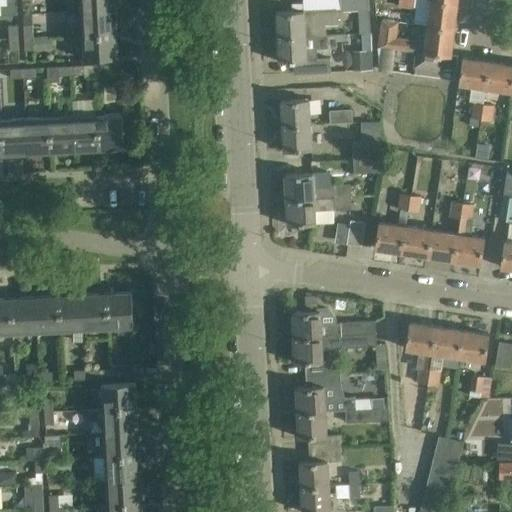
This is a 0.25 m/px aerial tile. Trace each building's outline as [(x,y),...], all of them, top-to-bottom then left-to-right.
[(16,0),(7,0),(8,4),(1,4),(2,15),(17,14),(16,0)] [(116,9),(115,0),(81,0),(82,11),(116,9)] [(368,0),(340,0),(341,11),(369,9),(368,0)] [(455,29),(458,2),(439,0),(430,0),(427,25),(455,29)] [(305,35),(326,34),(325,24),(338,24),(337,8),(276,12),(278,36),(305,35)] [(117,33),(116,9),(82,11),(83,34),(117,33)] [(451,55),(455,29),(427,25),(426,39),(418,38),(418,40),(396,37),(398,21),(381,19),(378,47),(416,52),(414,66),(443,70),(445,54),(451,55)] [(24,25),(25,38),(34,38),(33,24),(24,25)] [(10,38),(19,38),(18,25),(9,26),(10,38)] [(117,33),(83,34),(84,59),(119,57),(117,33)] [(371,33),(361,33),(362,50),(372,50),(371,33)] [(315,48),(326,47),(326,35),(326,34),(305,35),(278,36),(279,62),(293,61),(294,74),(330,72),(330,58),(315,59),(315,48)] [(337,47),(336,34),(326,35),(326,47),(337,47)] [(19,38),(10,38),(10,51),(19,50),(19,38)] [(34,38),(25,38),(25,50),(34,50),(34,38)] [(486,87),(490,61),(463,57),(459,83),(486,87)] [(511,64),(490,61),(486,87),(511,91),(511,64)] [(120,75),(120,63),(95,65),(95,77),(120,75)] [(84,65),(71,66),(72,75),(84,74),(84,65)] [(72,75),(71,66),(47,67),(48,82),(59,82),(59,75),(72,75)] [(23,77),(23,68),(10,69),(11,78),(23,77)] [(36,68),(23,68),(23,77),(36,76),(36,68)] [(283,125),(310,123),(309,99),(281,100),(283,125)] [(481,119),(484,103),(473,102),(470,117),(481,119)] [(495,105),(484,103),(481,119),(492,120),(495,105)] [(352,109),(329,110),(330,123),(353,122),(352,109)] [(98,115),(99,149),(124,147),(122,113),(98,115)] [(75,150),(99,149),(98,115),(74,116),(75,150)] [(51,151),(75,150),(74,116),(50,117),(51,151)] [(27,153),(51,151),(50,117),(26,118),(27,153)] [(4,154),(27,153),(26,118),(2,120),(4,154)] [(312,149),(310,123),(283,125),(284,150),(312,149)] [(354,158),(379,156),(381,156),(381,141),(353,143),(354,158)] [(379,156),(354,158),(354,172),(379,171),(379,156)] [(287,199),(333,196),(332,185),(314,186),(313,173),(285,174),(287,199)] [(343,184),(332,185),(333,196),(344,195),(343,184)] [(409,209),(411,194),(399,193),(397,208),(409,209)] [(422,196),(411,194),(409,209),(420,211),(422,196)] [(344,195),(333,196),(334,210),(345,209),(344,195)] [(334,210),(333,196),(287,199),(288,224),(334,221),(334,210)] [(511,198),(503,197),(499,219),(511,221),(511,198)] [(460,217),(463,202),(452,201),(450,216),(460,217)] [(460,217),(459,225),(454,260),(481,264),(485,238),(470,236),(473,218),(472,218),(474,204),(463,202),(460,217)] [(351,220),(347,244),(361,246),(365,222),(351,220)] [(433,230),(432,230),(428,256),(454,260),(459,225),(434,221),(433,230)] [(402,252),(406,226),(379,222),(375,248),(402,252)] [(501,267),(511,268),(511,223),(510,223),(507,241),(505,240),(501,267)] [(432,230),(406,226),(402,252),(428,256),(432,230)] [(132,292),(107,293),(109,327),(134,326),(132,292)] [(85,329),(109,327),(107,293),(83,294),(85,329)] [(61,330),(85,329),(83,294),(59,295),(61,330)] [(37,331),(61,330),(59,295),(35,297),(37,331)] [(319,308),(318,295),(306,295),(306,308),(319,308)] [(13,332),(37,331),(35,297),(11,298),(13,332)] [(0,332),(13,332),(11,298),(0,298),(0,332)] [(293,336),(376,331),(375,320),(321,323),(320,310),(292,312),(293,336)] [(430,368),(433,352),(437,326),(410,322),(406,348),(419,350),(416,367),(419,368),(417,382),(428,383),(430,368)] [(433,352),(459,356),(463,330),(437,326),(433,352)] [(463,330),(459,356),(485,360),(489,334),(463,330)] [(305,362),(306,374),(340,372),(339,359),(323,360),(322,348),(376,345),(376,344),(377,344),(376,331),(293,336),(295,363),(305,362)] [(511,343),(499,341),(496,365),(511,367),(511,364),(511,343)] [(136,376),(136,364),(111,365),(111,377),(136,376)] [(430,368),(428,383),(439,385),(441,370),(430,368)] [(100,369),(87,370),(88,379),(100,379),(100,369)] [(88,379),(87,370),(74,371),(75,380),(88,379)] [(40,382),(39,372),(26,373),(26,383),(40,382)] [(52,372),(39,372),(40,382),(53,382),(52,372)] [(340,386),(340,372),(306,374),(306,386),(296,387),(297,412),(324,410),(346,409),(356,409),(355,397),(323,398),(323,386),(340,386)] [(488,400),(491,376),(471,374),(469,390),(470,390),(481,391),(480,397),(480,399),(488,400)] [(103,408),(137,407),(136,382),(101,384),(103,408)] [(384,397),(372,398),(372,408),(384,407),(384,397)] [(45,411),(54,411),(53,398),(44,399),(45,411)] [(29,400),(30,412),(39,412),(38,400),(29,400)] [(104,432),(138,431),(137,407),(103,408),(104,432)] [(372,408),(356,409),(346,409),(346,422),(389,420),(389,407),(384,407),(372,408)] [(310,448),(340,447),(339,434),(325,435),(324,410),(297,412),(299,438),(309,437),(310,448)] [(54,411),(45,411),(46,425),(55,424),(54,411)] [(40,425),(39,412),(30,412),(30,426),(40,425)] [(490,430),(473,429),(472,443),(489,444),(490,430)] [(105,456),(140,455),(138,431),(104,432),(105,456)] [(433,461),(455,467),(461,443),(439,437),(433,461)] [(511,442),(498,442),(498,458),(511,459),(511,442)] [(55,446),(45,447),(46,460),(56,459),(55,446)] [(34,448),(35,461),(46,460),(45,447),(34,448)] [(341,460),(340,447),(310,448),(310,461),(300,461),(301,486),(328,485),(327,461),(341,460)] [(106,480),(141,478),(140,455),(105,456),(106,480)] [(46,460),(46,473),(57,472),(56,459),(46,460)] [(46,473),(46,460),(35,461),(36,474),(46,473)] [(433,461),(427,485),(449,491),(455,467),(433,461)] [(511,478),(511,462),(501,462),(500,478),(511,478)] [(350,484),(360,483),(359,471),(349,472),(350,484)] [(108,504),(142,502),(141,478),(106,480),(108,504)] [(360,483),(350,484),(351,497),(361,496),(360,483)] [(328,485),(301,486),(302,511),(307,511),(329,511),(328,485)] [(427,485),(420,510),(430,511),(443,511),(449,491),(427,485)] [(43,494),(33,495),(34,508),(44,508),(43,494)] [(49,495),(50,508),(59,507),(58,494),(49,495)] [(142,511),(142,502),(108,504),(108,505),(98,506),(98,511),(142,511)]
